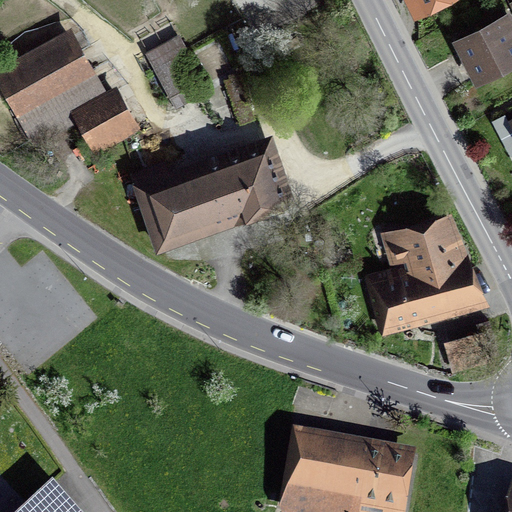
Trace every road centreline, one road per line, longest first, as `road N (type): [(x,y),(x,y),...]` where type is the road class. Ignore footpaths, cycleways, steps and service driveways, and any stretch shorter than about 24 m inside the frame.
road 1 (primary): [(511,405),(456,403),(223,325),(0,181)]
road 2 (tertiary): [(511,281),(368,0)]
